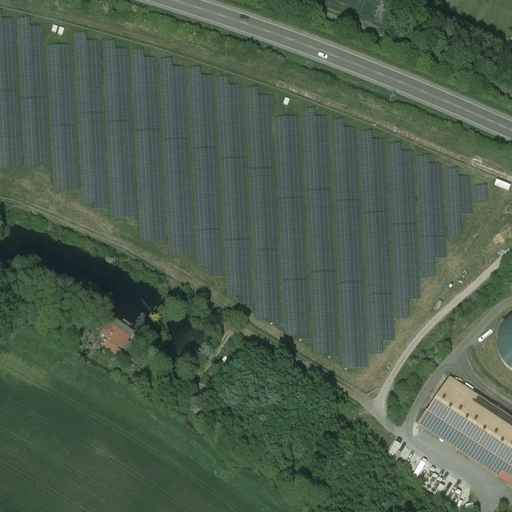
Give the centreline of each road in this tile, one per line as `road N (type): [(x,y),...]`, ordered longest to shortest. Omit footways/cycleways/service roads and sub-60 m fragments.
road 1 (primary): [(511,130),(171,0)]
road 2 (track): [(204,369),(226,333),(246,330),(365,401),(406,436)]
road 3 (unclassified): [(511,92),(281,0)]
